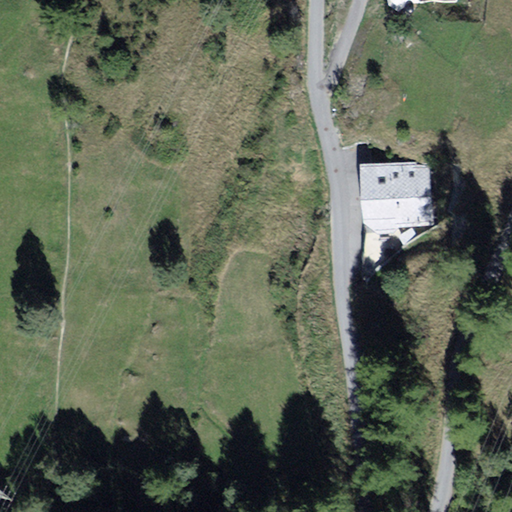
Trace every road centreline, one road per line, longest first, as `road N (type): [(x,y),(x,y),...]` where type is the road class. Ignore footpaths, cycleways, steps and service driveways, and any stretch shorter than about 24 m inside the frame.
road 1 (track): [(436,511),(482,263),(511,181)]
road 2 (track): [(344,221),(362,485),(354,511)]
road 3 (residential): [(318,0),(314,94),(344,221)]
